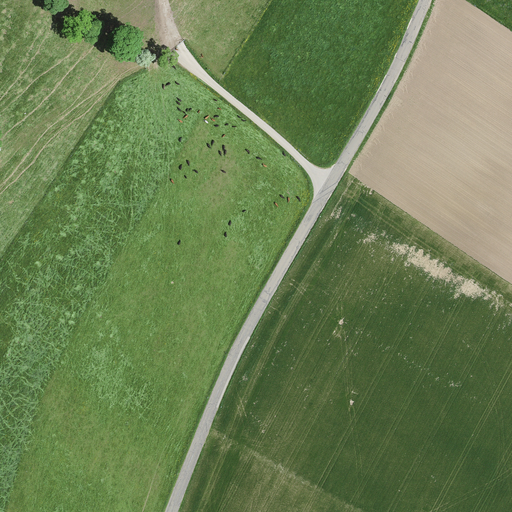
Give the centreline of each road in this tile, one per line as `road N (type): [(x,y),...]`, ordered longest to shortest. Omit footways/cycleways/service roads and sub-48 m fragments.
road 1 (tertiary): [(172,511),(265,293),(422,0)]
road 2 (track): [(323,184),(181,63),(157,0)]
